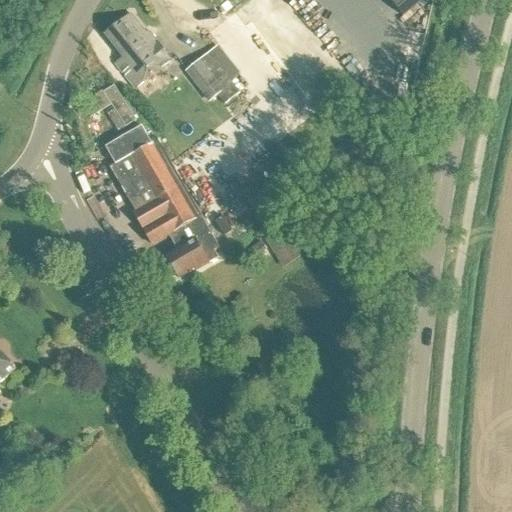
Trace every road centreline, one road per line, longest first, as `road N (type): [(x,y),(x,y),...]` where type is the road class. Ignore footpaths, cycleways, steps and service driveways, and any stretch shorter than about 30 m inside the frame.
road 1 (secondary): [(413,511),(424,334),(490,0)]
road 2 (tertiary): [(232,511),(36,142)]
road 3 (tertiary): [(36,142),(70,26),(86,0)]
